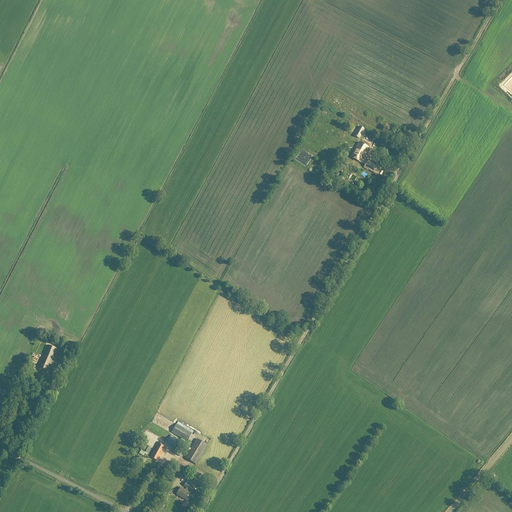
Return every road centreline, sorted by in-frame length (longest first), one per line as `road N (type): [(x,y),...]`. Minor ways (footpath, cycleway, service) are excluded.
road 1 (track): [(499,0),(201,511)]
road 2 (unclassified): [(123,511),(0,448)]
